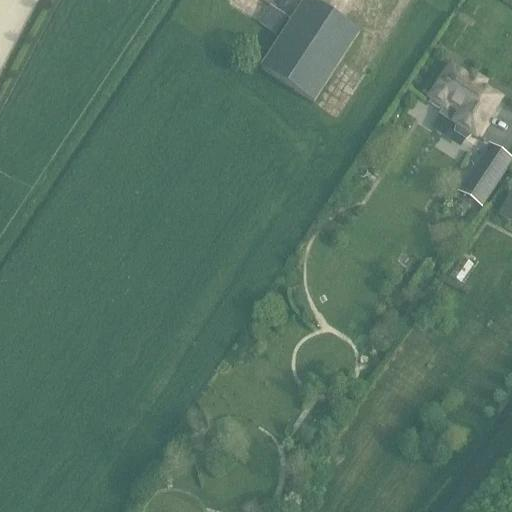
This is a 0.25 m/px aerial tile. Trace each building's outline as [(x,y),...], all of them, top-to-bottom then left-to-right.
[(305,0),(260,70),(312,105),(358,34),(306,0),(305,0)] [(258,24),(275,35),(286,18),(269,7),(258,24)] [(470,75),(468,79),(450,67),(429,99),(431,100),(430,105),(439,111),(442,108),(445,109),(447,105),(460,114),(453,124),(457,126),(454,134),(465,141),(471,135),(475,138),(499,100),(481,88),(484,84),(470,75)] [(511,162),(488,147),(457,193),(480,209),(511,162)] [(511,191),(510,190),(498,214),(511,220),(511,191)]
